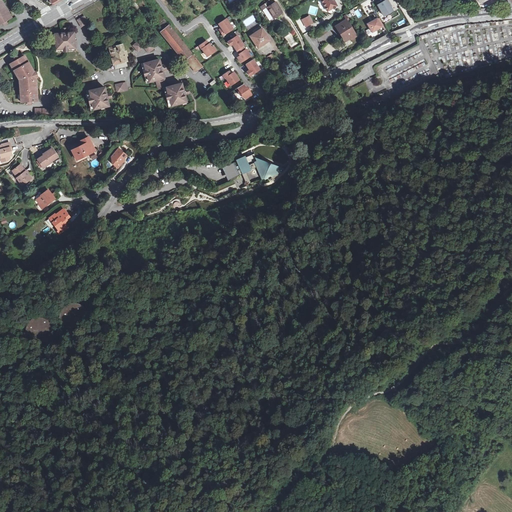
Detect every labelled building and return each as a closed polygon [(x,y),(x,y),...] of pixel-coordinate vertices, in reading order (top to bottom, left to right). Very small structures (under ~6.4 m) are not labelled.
[(0,0),(0,24),(3,23),(4,23),(5,24),(6,24),(7,24),(7,23),(8,22),(7,20),(11,17),(2,1),(1,2),(0,0)] [(321,0),(327,11),(337,6),(333,0),(321,0)] [(386,0),(382,0),(375,5),(382,17),(393,11),(386,0)] [(272,4),(269,1),(261,6),(263,10),(267,8),(274,19),(283,13),(275,2),(272,4)] [(169,26),(156,11),(151,15),(163,31),(169,26)] [(89,23),(84,16),(77,20),(82,27),(89,23)] [(309,16),(302,20),(306,27),(313,23),(309,16)] [(218,29),(221,36),(232,30),(226,18),(216,23),(219,29),(218,29)] [(370,33),(381,28),(376,18),(365,24),(370,33)] [(336,27),(344,39),(354,33),(347,23),(346,20),(341,23),(336,27)] [(169,26),(163,31),(170,38),(168,40),(184,60),(185,59),(191,54),(169,26)] [(254,32),(249,34),(258,48),(269,40),(262,29),(255,33),(254,32)] [(57,50),(73,49),(73,41),(74,41),(74,33),(66,33),(66,30),(62,31),(62,34),(55,34),(55,43),(52,43),(52,47),(57,47),(57,50)] [(356,35),(354,33),(344,39),(346,42),(356,35)] [(239,64),(251,56),(246,48),(245,49),(236,35),(225,41),(228,47),(231,45),(237,56),(235,57),(239,64)] [(139,40),(133,45),(138,51),(144,46),(139,40)] [(212,46),(210,47),(205,40),(197,46),(205,58),(216,51),(212,46)] [(150,41),(144,46),(149,52),(155,47),(150,41)] [(113,58),(111,58),(113,64),(118,63),(119,68),(127,66),(126,61),(127,61),(126,56),(127,55),(126,51),(124,51),(122,44),(116,45),(117,48),(111,49),(113,58)] [(117,48),(116,45),(108,47),(111,58),(113,58),(111,49),(117,48)] [(191,54),(185,59),(196,72),(202,67),(191,54)] [(32,102),(37,102),(36,79),(33,79),(32,74),(35,73),(25,56),(20,59),(19,57),(18,56),(16,57),(15,58),(17,61),(10,65),(12,67),(14,67),(17,73),(16,75),(19,80),(21,80),(21,83),(20,84),(20,87),(20,91),(22,92),(22,98),(21,99),(21,102),(28,102),(28,103),(29,104),(31,104),(32,103),(32,102)] [(160,90),(167,88),(162,71),(165,70),(163,66),(161,67),(159,59),(152,61),(152,63),(144,65),(148,81),(157,79),(160,90)] [(252,59),(243,64),(247,70),(244,72),(248,77),(259,70),(252,59)] [(233,71),(229,73),(228,71),(221,74),(228,87),(238,81),(233,71)] [(125,82),(115,85),(117,92),(127,89),(125,82)] [(171,105),(179,103),(179,104),(187,102),(185,95),(188,94),(187,90),(184,91),(182,83),(174,86),(174,87),(167,89),(171,105)] [(243,101),(252,95),(243,83),(235,89),(243,101)] [(96,90),(89,91),(92,107),(99,106),(99,108),(107,106),(106,98),(109,98),(108,94),(105,94),(104,87),(96,88),(96,90)] [(49,109),(34,110),(34,118),(50,118),(49,109)] [(81,146),(89,142),(87,138),(79,141),(81,146)] [(81,146),(74,149),(76,154),(74,155),(77,160),(93,152),(89,142),(81,146)] [(1,162),(5,161),(8,160),(9,158),(9,155),(11,154),(10,151),(11,151),(9,143),(0,145),(0,154),(1,157),(0,158),(1,162)] [(118,148),(112,156),(112,164),(117,168),(124,160),(123,159),(126,155),(118,148)] [(43,166),(44,168),(51,162),(51,161),(58,157),(52,149),(45,153),(46,154),(38,159),(38,160),(43,166)] [(264,177),(281,169),(256,159),(254,154),(225,167),(227,171),(228,170),(232,178),(241,174),(243,177),(248,175),(246,171),(256,167),(259,166),(264,177)] [(13,170),(24,185),(31,178),(21,165),(13,170)] [(283,170),(281,169),(264,177),(259,166),(256,167),(262,181),(282,173),(283,170)] [(43,208),(55,199),(51,194),(48,190),(37,199),(43,208)] [(50,217),(62,232),(69,227),(66,224),(64,225),(63,223),(70,217),(64,209),(56,215),(55,214),(50,217)] [(60,317),(60,320),(60,321),(61,323),(62,325),(63,326),(64,327),(66,329),(67,330),(70,331),(72,331),(74,331),(76,331),(78,331),(80,330),(82,328),(84,327),(86,325),(87,323),(88,321),(88,319),(88,317),(88,315),(87,312),(87,311),(87,310),(86,309),(85,308),(82,305),(81,305),(78,303),(76,303),(74,303),(73,303),(70,303),(68,304),(66,305),(65,306),(64,307),(63,308),(62,310),(61,311),(60,313),(60,315),(60,317)] [(49,320),(48,319),(47,319),(45,318),(43,317),(41,317),(39,317),(36,318),(34,319),(32,320),(31,322),(29,323),(28,325),(27,327),(27,330),(27,332),(27,334),(27,336),(28,339),(29,340),(31,342),(33,344),(35,345),(37,346),(39,346),(40,346),(41,346),(44,346),(45,346),(47,345),(49,344),(51,343),(51,342),(53,340),(54,338),(55,336),(55,333),(56,331),(55,330),(55,329),(54,326),(54,325),(53,323),(51,321),(49,320)] [(57,322),(54,323),(53,323),(54,325),(54,326),(55,329),(63,326),(62,325),(61,323),(60,321),(60,320),(57,322)]
